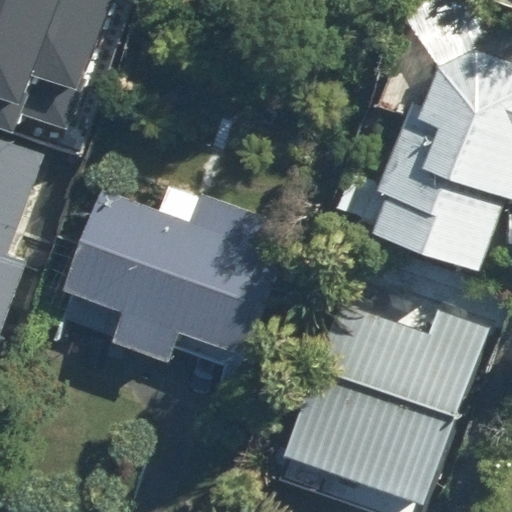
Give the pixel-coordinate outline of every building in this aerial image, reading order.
[(0,0),(0,67),(40,82),(68,0),(0,0)] [(394,224),(508,263),(511,251),(511,25),(490,18),(487,28),(463,20),(435,101),(425,98),(397,182),(407,185),(394,224)] [(0,320),(19,327),(41,257),(19,250),(50,153),(0,137),(0,320)] [(294,250),(120,191),(87,283),(149,304),(138,338),(195,358),(205,331),(260,349),(294,250)] [(407,511),(436,511),(494,310),(346,268),(287,478),(407,511)]
